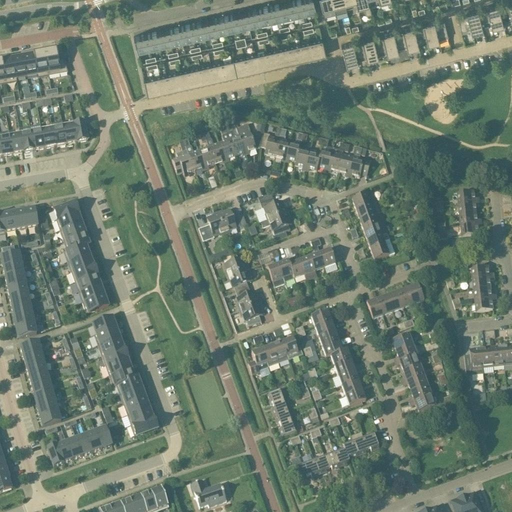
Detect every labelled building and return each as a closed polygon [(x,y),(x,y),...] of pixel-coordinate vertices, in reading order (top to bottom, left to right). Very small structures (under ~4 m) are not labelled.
[(301,0),(294,0),(290,1),(294,18),(297,17),(305,15),(301,0)] [(301,0),(305,15),(316,12),(313,0),(301,0)] [(319,0),(324,15),(335,12),(332,0),(319,0)] [(332,0),(335,12),(346,9),(343,0),(332,0)] [(358,11),(355,0),(343,0),(346,9),(357,6),(358,11)] [(366,15),(371,14),(367,0),(355,0),(358,11),(364,9),(366,15)] [(380,5),(379,0),(367,0),(371,14),(369,3),(379,1),(380,5)] [(294,18),(290,1),(279,3),(283,20),(294,18)] [(511,1),(507,3),(507,6),(499,8),(498,8),(502,23),(503,23),(511,21),(511,24),(511,1)] [(279,3),(268,6),(272,23),(283,20),(279,3)] [(504,27),(503,23),(502,23),(498,8),(499,8),(498,5),(486,8),(487,11),(478,13),(480,23),(481,23),(489,20),(492,30),(504,27)] [(272,23),(268,6),(257,8),(261,25),(272,23)] [(257,8),(246,11),(249,28),(261,25),(257,8)] [(483,32),(481,23),(480,23),(478,13),(478,10),(466,13),(467,16),(458,18),(457,18),(461,34),(462,34),(462,33),(470,31),(471,35),(483,32)] [(249,28),(246,11),(234,14),(238,30),(249,28)] [(234,14),(223,16),(227,33),(238,30),(234,14)] [(227,33),(223,16),(212,19),(216,35),(227,33)] [(212,19),(201,21),(205,38),(216,35),(212,19)] [(205,38),(201,21),(190,24),(194,40),(205,38)] [(448,38),(444,21),(443,21),(443,22),(435,25),(434,22),(422,25),(423,27),(426,37),(425,37),(428,46),(440,43),(439,39),(447,37),(447,38),(448,38)] [(190,24),(179,26),(182,43),(194,40),(190,24)] [(182,43),(179,26),(167,29),(171,46),(182,43)] [(402,30),(403,33),(407,47),(406,47),(407,51),(419,48),(417,39),(425,37),(426,37),(423,27),(414,30),(414,27),(402,30)] [(167,29),(156,31),(160,48),(171,46),(167,29)] [(160,48),(156,31),(145,34),(149,51),(160,48)] [(398,50),(406,47),(407,47),(403,33),(394,35),(393,32),(382,35),(382,38),(383,38),(387,52),(386,53),(387,57),(399,53),(398,50)] [(145,34),(134,36),(138,53),(149,51),(145,34)] [(326,56),(322,38),(311,41),(315,58),(326,56)] [(378,55),(386,53),(387,52),(383,38),(382,38),(374,40),(373,38),(361,41),(362,43),(366,58),(367,62),(379,59),(378,55)] [(315,58),(311,41),(300,43),(304,61),(315,58)] [(304,61),(300,43),(289,46),(293,63),(304,61)] [(357,60),(366,58),(362,43),(353,45),(353,43),(341,46),(346,67),(358,64),(357,60)] [(293,63),(289,46),(278,49),(281,66),(293,63)] [(281,66),(278,49),(266,51),(270,68),(281,66)] [(270,68),(266,51),(255,54),(259,71),(270,68)] [(56,52),(45,54),(49,78),(68,74),(63,61),(62,61),(58,62),(56,52)] [(34,56),(38,80),(49,78),(45,54),(34,56)] [(259,71),(255,54),(244,56),(248,73),(259,71)] [(34,56),(23,58),(27,78),(37,76),(38,80),(34,56)] [(248,73),(244,56),(233,59),(236,76),(248,73)] [(23,58),(12,60),(17,84),(17,83),(17,80),(27,78),(23,58)] [(236,76),(233,59),(222,61),(226,78),(236,76)] [(17,84),(12,60),(2,62),(6,86),(17,84)] [(226,78),(222,61),(211,64),(214,81),(226,78)] [(214,81),(211,64),(200,66),(203,83),(214,81)] [(203,83),(200,66),(189,69),(192,86),(203,83)] [(192,86),(189,69),(177,71),(181,88),(192,86)] [(181,88),(177,71),(166,74),(170,91),(181,88)] [(170,91),(166,74),(155,77),(158,93),(170,91)] [(158,93),(155,77),(143,79),(147,96),(158,93)] [(291,87),(290,95),(307,98),(308,90),(291,87)] [(73,123),(77,144),(88,142),(84,121),(73,123)] [(65,146),(66,146),(62,123),(51,125),(55,148),(61,147),(61,148),(65,147),(65,146)] [(66,146),(77,144),(73,123),(63,125),(62,123),(66,146)] [(225,128),(224,128),(227,135),(231,133),(231,132),(236,130),(234,124),(225,128)] [(55,148),(51,125),(52,130),(41,132),(45,150),(55,148)] [(236,130),(239,137),(245,154),(260,149),(262,144),(263,138),(253,142),(250,134),(251,134),(248,126),(236,130)] [(264,156),(275,159),(282,131),(277,129),(275,140),(269,139),(270,136),(264,135),(263,138),(262,144),(260,149),(266,150),(264,156)] [(286,132),(282,131),(275,159),(286,162),(290,144),(285,143),(286,138),(285,138),(286,132)] [(45,150),(41,132),(31,134),(34,152),(45,150)] [(0,145),(2,158),(13,156),(9,133),(0,134),(0,145)] [(9,133),(13,156),(14,155),(14,156),(18,155),(23,154),(20,136),(10,138),(9,133)] [(227,135),(235,158),(245,154),(239,137),(234,139),(232,134),(231,133),(227,135)] [(23,154),(34,152),(31,134),(20,136),(23,154)] [(219,145),(225,162),(235,158),(227,135),(222,136),(222,138),(224,143),(219,145)] [(303,136),(299,135),(297,141),(296,141),(295,145),(290,144),(286,162),(296,164),(295,168),(301,147),(302,142),(303,136)] [(206,142),(209,149),(215,166),(225,162),(219,145),(214,147),(212,141),(211,140),(206,142)] [(324,141),(323,148),(321,156),(316,173),(317,174),(318,170),(328,172),(333,150),(327,148),(329,142),(324,141)] [(195,173),(205,169),(199,152),(194,154),(191,148),(190,147),(186,149),(187,151),(188,156),(195,173)] [(301,147),(295,168),(306,171),(310,153),(300,150),(301,147)] [(188,156),(187,151),(186,149),(181,150),(182,153),(176,155),(178,160),(172,162),(177,177),(183,175),(184,177),(195,173),(188,156)] [(205,169),(215,166),(209,149),(199,152),(205,169)] [(349,177),(360,180),(360,176),(367,178),(370,164),(364,163),(364,162),(359,161),(360,157),(362,150),(356,149),(353,160),(349,177)] [(333,150),(328,172),(337,174),(338,174),(342,157),(343,152),(339,151),(333,150)] [(310,153),(306,171),(316,173),(321,156),(310,153)] [(353,160),(342,157),(338,174),(349,177),(353,160)] [(458,206),(479,203),(479,200),(474,200),(474,193),(457,195),(458,206)] [(376,204),(372,194),(352,201),(356,212),(376,204)] [(267,222),(286,215),(282,204),(275,206),(273,200),(270,201),(263,204),(260,205),(262,211),(264,211),(266,216),(265,217),(267,222)] [(479,203),(458,206),(459,216),(476,215),(475,208),(480,207),(479,203)] [(75,204),(64,208),(62,205),(54,206),(56,211),(54,212),(57,222),(56,222),(56,223),(79,215),(75,204)] [(376,204),(356,212),(360,222),(379,214),(376,204)] [(26,230),(38,228),(34,210),(23,212),(26,230)] [(16,232),(26,230),(23,212),(12,214),(16,232)] [(217,214),(225,235),(231,233),(230,232),(236,229),(229,212),(221,215),(220,213),(217,214)] [(6,236),(6,234),(16,232),(12,214),(2,216),(6,236)] [(215,215),(216,217),(207,220),(209,227),(199,230),(203,244),(214,240),(214,237),(219,236),(220,237),(225,235),(217,214),(215,215)] [(379,214),(360,222),(363,232),(384,224),(380,214),(379,214)] [(79,215),(56,223),(60,234),(82,225),(78,215),(79,215)] [(247,227),(242,215),(236,217),(241,230),(247,227)] [(290,226),(286,215),(267,222),(261,224),(263,230),(271,227),(273,233),(290,226)] [(476,215),(459,216),(460,227),(482,225),(481,221),(477,222),(476,215)] [(363,232),(367,242),(381,237),(387,235),(384,224),(363,232)] [(60,234),(63,244),(86,236),(82,225),(60,234)] [(482,225),(460,227),(462,238),(478,237),(477,229),(482,229),(482,225)] [(446,233),(445,229),(438,230),(439,241),(447,240),(447,233),(446,233)] [(272,238),(274,244),(287,239),(285,233),(272,238)] [(89,245),(86,236),(63,244),(67,253),(63,254),(64,255),(89,245)] [(381,237),(367,242),(371,252),(385,247),(381,237)] [(68,265),(90,257),(86,247),(90,246),(89,245),(64,255),(68,265)] [(391,245),(385,247),(371,252),(375,263),(395,255),(391,245)] [(319,255),(325,269),(335,265),(330,251),(319,255)] [(3,269),(22,265),(19,254),(1,258),(3,269)] [(209,258),(211,264),(221,260),(219,254),(209,258)] [(315,273),(325,269),(319,255),(309,258),(315,273)] [(223,260),(225,266),(224,267),(226,272),(225,273),(227,278),(246,271),(242,260),(238,261),(236,256),(223,260)] [(93,266),(90,257),(68,265),(71,275),(94,266),(93,266)] [(315,273),(309,258),(299,262),(304,277),(307,282),(317,279),(315,273)] [(284,284),(294,280),(288,262),(277,266),(284,284)] [(294,280),(304,277),(299,262),(289,266),(288,262),(294,280)] [(24,275),(22,265),(3,269),(5,279),(24,275)] [(98,277),(94,266),(71,275),(75,285),(98,277)] [(277,266),(267,270),(274,290),(285,286),(284,284),(277,266)] [(472,281),(493,279),(493,275),(488,275),(487,268),(471,270),(472,281)] [(250,283),(246,271),(227,278),(229,284),(231,283),(233,289),(236,294),(249,290),(246,284),(250,283)] [(7,289),(26,285),(24,275),(5,279),(7,289)] [(75,285),(78,295),(101,287),(97,277),(98,277),(75,285)] [(493,279),(472,281),(473,292),(490,290),(489,283),(494,282),(493,279)] [(9,299),(28,295),(26,285),(7,289),(9,299)] [(407,290),(413,306),(423,303),(418,286),(407,290)] [(104,297),(101,287),(78,295),(82,305),(104,297)] [(237,307),(239,312),(259,305),(255,294),(251,295),(249,290),(236,294),(238,300),(237,300),(239,306),(237,307)] [(413,306),(407,290),(397,294),(403,310),(413,306)] [(490,290),(473,292),(475,302),(496,300),(495,296),(491,297),(490,290)] [(403,310),(397,294),(387,298),(393,314),(403,310)] [(11,309),(30,305),(28,295),(9,299),(11,309)] [(108,308),(104,297),(82,305),(86,316),(108,308)] [(377,301),(383,318),(393,314),(387,298),(377,301)] [(496,300),(475,302),(476,314),(492,312),(491,304),(496,304),(496,300)] [(383,318),(377,301),(366,305),(372,321),(383,318)] [(30,305),(11,309),(13,319),(32,315),(30,305)] [(261,324),(259,318),(263,316),(259,305),(239,312),(241,318),(243,317),(245,323),(246,322),(248,328),(261,324)] [(315,328),(331,322),(327,312),(311,318),(315,328)] [(34,325),(32,315),(13,319),(16,329),(34,325)] [(96,337),(116,330),(112,319),(92,326),(96,337)] [(403,324),(397,326),(400,333),(410,329),(408,323),(407,323),(406,320),(402,321),(403,324)] [(331,322),(315,328),(318,339),(335,333),(331,322)] [(34,325),(16,329),(18,339),(37,335),(34,325)] [(120,340),(116,330),(96,337),(94,338),(98,348),(120,340)] [(335,333),(318,339),(322,349),(339,343),(335,333)] [(396,353),(412,347),(408,337),(388,344),(389,347),(394,346),(396,353)] [(123,350),(120,340),(98,348),(101,358),(124,350),(124,349),(123,350)] [(303,357),(300,350),(297,351),(293,340),(282,344),(289,362),(303,357)] [(38,343),(20,348),(23,359),(41,353),(38,343)] [(339,343),(322,349),(326,359),(331,357),(330,357),(342,353),(339,343)] [(279,365),(289,362),(282,344),(272,347),(279,365)] [(511,346),(502,347),(504,368),(511,366),(511,346)] [(268,369),(279,365),(272,347),(262,351),(268,369)] [(394,361),(395,364),(416,357),(412,347),(396,353),(398,359),(394,361)] [(504,368),(502,347),(491,348),(493,369),(504,368)] [(480,350),(483,370),(493,369),(491,348),(480,350)] [(128,360),(124,350),(101,358),(105,369),(128,360)] [(483,376),(483,370),(480,350),(469,351),(470,356),(464,357),(466,378),(471,378),(471,377),(483,376)] [(251,355),(255,363),(248,366),(252,376),(259,374),(258,373),(268,369),(262,351),(251,355)] [(347,351),(342,353),(330,357),(331,357),(334,367),(351,361),(347,351)] [(41,353),(23,359),(26,369),(44,363),(41,353)] [(401,366),(403,373),(419,367),(416,357),(395,364),(397,368),(401,366)] [(128,361),(128,360),(105,369),(109,378),(131,370),(128,361)] [(351,361),(334,367),(338,377),(354,371),(351,361)] [(28,378),(47,373),(44,363),(26,369),(28,378)] [(402,381),(403,385),(423,377),(419,367),(403,373),(406,380),(402,381)] [(134,380),(131,370),(109,378),(113,389),(138,379),(134,380)] [(354,371),(338,377),(342,388),(358,382),(354,371)] [(28,378),(31,388),(50,383),(47,373),(28,378)] [(408,386),(411,393),(427,387),(423,377),(403,385),(404,388),(408,386)] [(142,389),(138,379),(113,389),(118,387),(122,397),(142,389)] [(358,382),(342,388),(345,398),(362,392),(358,382)] [(31,388),(34,398),(52,393),(50,383),(31,388)] [(409,401),(410,405),(430,398),(427,387),(411,393),(413,400),(409,401)] [(146,400),(142,389),(122,397),(126,407),(146,400)] [(272,404),(273,407),(285,402),(282,392),(267,397),(270,405),(272,404)] [(362,392),(345,398),(349,408),(366,402),(362,392)] [(34,398),(37,408),(55,403),(52,393),(34,398)] [(430,398),(410,405),(412,408),(416,407),(418,413),(434,408),(430,398)] [(146,400),(126,407),(129,417),(149,410),(146,400)] [(440,406),(442,413),(454,408),(452,401),(445,404),(440,406)] [(289,412),(285,402),(273,407),(273,409),(272,410),(274,418),(289,412)] [(58,412),(55,403),(37,408),(39,418),(58,412)] [(153,419),(149,410),(129,417),(133,427),(132,427),(153,419)] [(58,412),(39,418),(42,428),(61,423),(58,412)] [(293,422),(289,412),(274,418),(277,425),(279,425),(280,427),(293,422)] [(356,420),(354,413),(349,415),(352,422),(352,421),(354,428),(357,426),(355,420),(356,420)] [(136,438),(157,430),(153,419),(132,427),(136,438)] [(282,439),(297,433),(296,431),(293,422),(280,427),(281,430),(279,430),(282,439)] [(105,429),(95,433),(101,451),(112,447),(105,429)] [(95,433),(85,436),(92,454),(101,451),(95,433)] [(363,439),(368,451),(371,450),(371,452),(379,449),(374,435),(363,439)] [(82,458),(92,454),(85,436),(76,440),(82,458)] [(368,451),(363,439),(353,442),(358,457),(366,454),(365,452),(368,451)] [(82,458),(76,440),(66,443),(73,461),(82,458)] [(347,459),(348,459),(350,458),(351,460),(358,457),(353,442),(342,446),(344,450),(347,459)] [(56,447),(63,465),(73,461),(66,443),(56,447)] [(46,451),(53,469),(63,465),(56,447),(46,451)] [(349,463),(348,459),(347,459),(344,450),(334,453),(339,468),(347,466),(346,464),(349,463)] [(324,457),(329,470),(331,469),(332,471),(339,468),(334,453),(324,457)] [(310,456),(302,459),(304,464),(303,464),(308,478),(311,477),(311,479),(319,476),(313,461),(312,461),(310,456)] [(313,461),(319,476),(326,473),(326,471),(329,470),(324,457),(313,461)] [(300,458),(291,461),(293,468),(298,483),(306,480),(306,478),(308,478),(303,464),(303,465),(300,458)] [(0,481),(8,479),(5,469),(0,470),(0,481)] [(0,495),(2,495),(1,493),(12,490),(8,479),(0,481),(0,495)] [(190,487),(195,500),(196,500),(200,510),(208,507),(209,509),(227,503),(221,486),(207,491),(204,482),(190,487)] [(151,493),(157,511),(161,511),(169,510),(161,489),(151,493)] [(157,511),(151,493),(150,493),(140,497),(146,511),(157,511)] [(146,511),(140,497),(130,501),(134,511),(146,511)] [(468,499),(462,501),(466,511),(485,511),(484,508),(478,510),(473,497),(468,499)] [(134,511),(130,501),(120,504),(123,511),(134,511)] [(466,511),(462,501),(457,503),(451,505),(453,511),(466,511)]
